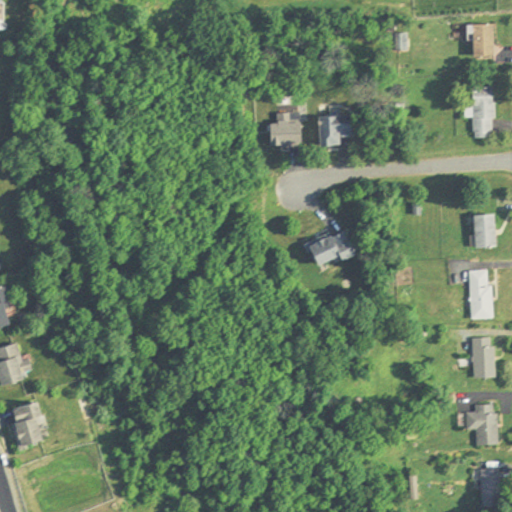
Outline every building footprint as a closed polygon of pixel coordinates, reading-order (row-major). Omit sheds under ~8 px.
[(476,39),(476,59),(498,59),(498,26),(471,26),(471,39),(476,39)] [(476,140),(497,140),(497,89),(476,89),(476,140)] [(346,138),(358,138),(358,117),(327,117),(327,147),(346,147),(346,138)] [(500,250),(500,216),(478,216),(478,250),(500,250)] [(313,247),(327,272),(360,254),(347,229),(313,247)] [(475,321),(496,321),(495,272),(474,272),(475,321)] [(0,290),(0,332),(16,328),(10,305),(14,303),(9,288),(0,290)] [(478,340),(478,380),(500,380),(500,340),(478,340)] [(29,382),(21,345),(0,350),(0,367),(5,388),(29,382)] [(50,445),(40,405),(13,411),(23,451),(50,445)] [(482,447),(503,447),(502,406),(479,407),(479,414),(471,415),(472,431),(482,431),(482,447)] [(506,509),(506,471),(486,471),(486,509),(506,509)]
